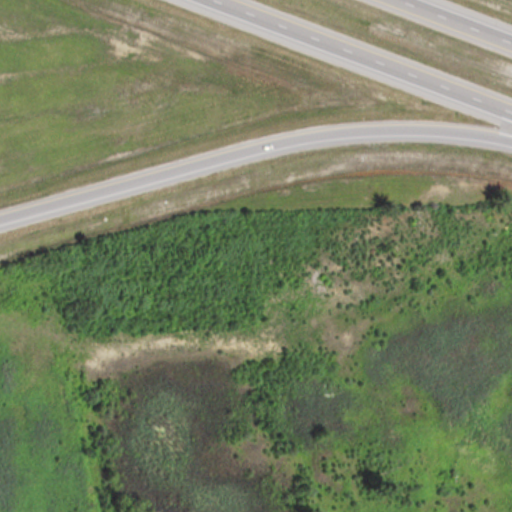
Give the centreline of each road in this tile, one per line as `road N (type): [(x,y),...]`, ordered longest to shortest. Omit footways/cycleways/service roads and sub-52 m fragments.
road 1 (motorway): [(0,218),(322,137),(383,132),(511,143)]
road 2 (motorway): [(208,0),(511,114)]
road 3 (motorway): [(511,42),(398,0)]
